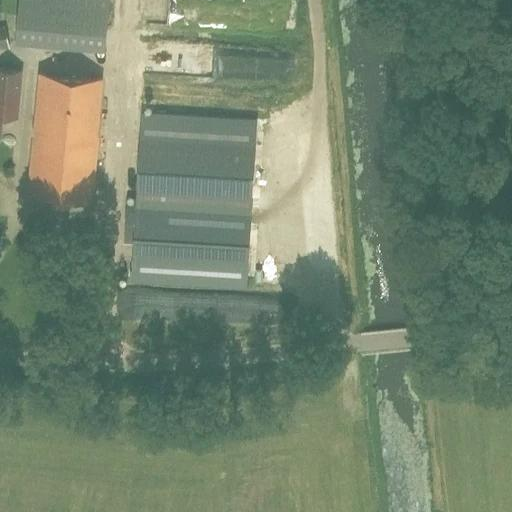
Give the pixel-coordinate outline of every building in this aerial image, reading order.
[(19,0),(16,33),(104,42),(108,0),(19,0)] [(0,48),(10,47),(6,24),(0,24),(0,48)] [(0,121),(1,116),(16,117),(20,70),(0,68),(0,121)] [(28,194),(92,200),(98,134),(96,133),(101,77),(40,72),(28,194)] [(125,241),(135,242),(132,281),(246,287),(257,118),(142,111),(137,198),(128,197),(125,241)]
